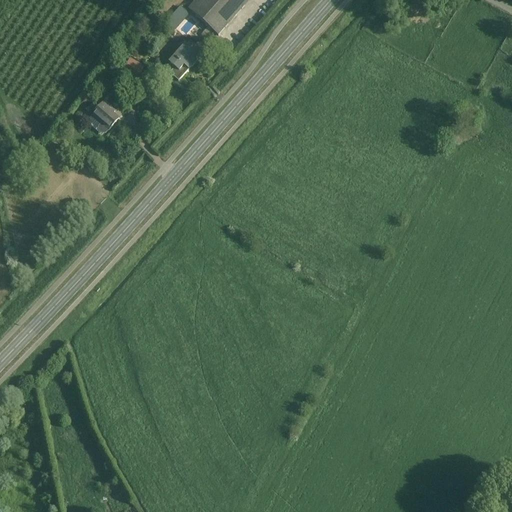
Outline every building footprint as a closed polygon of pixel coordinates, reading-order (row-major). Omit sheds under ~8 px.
[(197,0),(188,10),(218,37),(250,0),(197,0)] [(185,10),(171,25),(176,29),(190,14),(185,10)] [(207,29),(201,35),(205,39),(211,33),(207,29)] [(178,82),(189,70),(202,56),(195,50),(193,52),(185,45),(169,63),(175,68),(170,74),(178,82)] [(130,59),(124,70),(139,79),(145,68),(130,59)] [(106,135),(109,132),(119,120),(113,114),(115,112),(104,103),(92,117),(101,125),(99,128),(98,130),(99,132),(101,134),(103,135),(106,135)]
